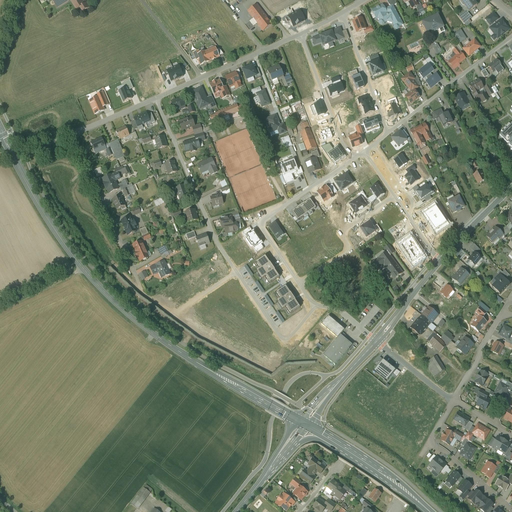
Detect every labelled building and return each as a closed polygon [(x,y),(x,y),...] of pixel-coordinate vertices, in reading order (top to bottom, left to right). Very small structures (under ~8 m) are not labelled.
[(52,0),(57,8),(68,2),(71,0),(52,0)] [(71,0),(68,2),(71,0),(77,10),(80,8),(83,12),(90,8),(87,3),(85,5),(82,0),(71,0)] [(402,0),(404,3),(407,1),(408,1),(412,9),(416,7),(418,6),(414,0),(402,0)] [(473,0),(461,0),(461,1),(469,11),(477,5),(473,0)] [(418,6),(416,7),(419,13),(424,11),(421,4),(418,6)] [(257,5),(248,12),(253,19),(258,24),(263,31),(272,24),(257,5)] [(383,5),(379,7),(377,8),(376,9),(372,11),(376,19),(378,18),(387,13),(385,10),(383,5)] [(391,7),(388,9),(388,10),(387,10),(386,10),(385,10),(387,13),(378,18),(380,21),(381,24),(382,24),(383,23),(384,23),(384,22),(389,20),(392,21),(395,26),(395,27),(396,28),(397,29),(398,28),(399,28),(399,27),(402,25),(398,16),(397,17),(394,11),(395,10),(393,7),(393,6),(391,7)] [(299,11),(293,14),(299,25),(305,22),(299,11)] [(467,12),(460,18),(459,16),(459,17),(464,24),(472,18),(472,17),(472,18),(468,13),(469,11),(467,12)] [(494,13),(486,20),(490,25),(498,19),(494,13)] [(287,17),(293,28),(299,25),(293,14),(287,17)] [(437,16),(422,23),(428,34),(439,29),(441,33),(445,31),(437,16)] [(362,18),(352,22),(356,33),(366,30),(362,18)] [(253,19),(245,25),(249,31),(258,24),(253,19)] [(502,20),(490,29),(498,38),(509,30),(502,20)] [(340,28),(312,39),(314,44),(323,41),(324,45),(344,38),(344,40),(348,39),(345,31),(341,32),(340,28)] [(459,44),(466,40),(461,31),(453,36),(459,44)] [(474,41),(463,50),(469,57),(480,48),(474,41)] [(463,51),(457,42),(452,46),(455,49),(453,51),(456,56),(452,59),(450,61),(448,62),(454,70),(460,66),(459,65),(466,59),(460,52),(463,51)] [(209,61),(212,60),(216,58),(219,57),(218,57),(216,50),(215,48),(205,52),(209,61)] [(200,65),(209,61),(205,52),(200,54),(199,51),(193,54),(196,59),(197,58),(200,65)] [(200,65),(197,58),(196,59),(192,61),(196,67),(200,65)] [(435,65),(429,58),(425,61),(429,66),(429,65),(431,68),(435,65)] [(379,60),(368,64),(373,77),(384,73),(379,60)] [(497,60),(488,66),(493,73),(495,71),(498,75),(502,72),(499,69),(502,67),(497,60)] [(429,66),(419,73),(426,83),(433,77),(430,74),(433,71),(431,68),(429,65),(429,66)] [(179,66),(172,69),(177,80),(184,77),(179,66)] [(254,70),(252,66),(243,70),(247,80),(256,76),(254,70)] [(279,66),(268,71),(272,81),(284,76),(279,66)] [(171,83),(177,80),(172,69),(166,72),(171,83)] [(230,87),(240,83),(236,73),(226,77),(230,87)] [(410,74),(402,80),(411,90),(412,89),(413,91),(414,90),(418,88),(412,81),(414,79),(410,74)] [(290,75),(284,78),(287,84),(293,81),(290,75)] [(360,75),(351,78),(356,90),(364,87),(360,75)] [(433,77),(426,83),(431,88),(441,80),(436,75),(433,77)] [(330,80),(332,85),(326,87),(330,97),(345,92),(339,77),(330,80)] [(219,80),(209,85),(215,99),(222,96),(223,98),(229,95),(226,88),(223,89),(219,80)] [(483,88),(479,80),(469,85),(474,93),(474,94),(478,91),(483,88)] [(118,91),(122,103),(131,99),(128,91),(132,89),(129,81),(122,84),(124,89),(118,91)] [(488,85),(483,88),(484,88),(489,96),(494,94),(488,85)] [(201,88),(192,92),(195,99),(197,98),(199,102),(198,103),(200,108),(205,106),(204,105),(208,103),(206,98),(201,88)] [(413,91),(405,97),(411,104),(420,97),(414,90),(413,91)] [(269,104),(265,91),(256,94),(261,107),(269,104)] [(478,91),(474,94),(474,93),(473,95),(478,102),(476,100),(480,98),(481,98),(483,102),(485,103),(486,102),(487,100),(488,100),(484,94),(480,94),(478,91)] [(109,105),(103,93),(96,96),(97,98),(99,97),(104,108),(109,105)] [(465,98),(463,94),(455,99),(460,108),(468,103),(469,103),(465,98)] [(211,95),(206,98),(208,103),(210,108),(216,105),(211,95)] [(470,95),(465,98),(469,103),(468,103),(470,107),(475,104),(470,95)] [(88,102),(95,116),(106,111),(104,108),(99,97),(97,98),(88,102)] [(181,98),(175,100),(175,102),(172,103),(175,112),(185,108),(181,98)] [(387,102),(390,108),(395,106),(397,105),(395,99),(387,102)] [(370,102),(362,105),(366,115),(373,112),(370,102)] [(216,115),(211,117),(212,122),(213,122),(214,125),(222,122),(220,119),(239,111),(240,114),(246,112),(250,110),(247,103),(238,107),(237,105),(216,114),(216,115)] [(390,108),(386,109),(389,118),(398,115),(395,106),(390,108)] [(447,113),(443,115),(441,110),(433,113),(436,119),(439,118),(444,127),(453,122),(449,115),(448,116),(447,113)] [(146,113),(142,115),(134,119),(135,121),(138,127),(142,125),(145,124),(149,122),(150,122),(147,116),(146,113)] [(191,117),(179,122),(182,131),(192,127),(193,127),(195,126),(191,117)] [(279,125),(275,117),(268,120),(269,123),(266,124),(270,133),(276,131),(279,137),(287,134),(283,124),(279,125)] [(376,118),(363,123),(366,131),(379,127),(376,118)] [(511,132),(508,125),(509,125),(505,118),(496,124),(500,131),(502,135),(498,137),(503,146),(511,141),(511,142),(511,132)] [(428,131),(425,124),(418,128),(421,135),(423,134),(427,142),(426,143),(431,153),(434,151),(430,144),(432,143),(430,139),(432,138),(428,131)] [(202,129),(194,131),(193,127),(192,127),(195,135),(203,133),(202,129)] [(350,139),(353,148),(362,144),(359,136),(363,135),(361,127),(356,128),(359,135),(350,139)] [(126,128),(116,132),(120,140),(129,135),(126,128)] [(418,128),(411,131),(418,146),(420,150),(427,147),(420,135),(421,135),(418,128)] [(317,148),(310,129),(301,132),(308,151),(317,148)] [(407,141),(400,131),(391,138),(398,148),(407,141)] [(196,140),(183,143),(186,152),(191,151),(192,153),(196,151),(195,149),(200,148),(198,142),(205,140),(203,133),(195,136),(196,140)] [(164,136),(155,139),(158,150),(167,147),(164,136)] [(289,137),(281,140),(285,150),(292,147),(289,137)] [(101,139),(91,143),(95,151),(105,146),(101,139)] [(118,140),(109,144),(117,161),(125,157),(118,140)] [(317,151),(311,153),(313,159),(316,158),(320,157),(317,151)] [(494,164),(489,154),(484,157),(494,175),(504,170),(499,162),(494,164)] [(402,155),(393,161),(400,171),(409,164),(402,155)] [(313,159),(305,162),(309,174),(320,170),(316,158),(313,159)] [(211,159),(198,165),(202,174),(202,173),(202,172),(209,169),(212,175),(211,175),(218,172),(215,167),(211,159)] [(290,162),(283,165),(285,169),(283,170),(284,175),(283,176),(284,180),(281,181),(283,186),(286,184),(294,181),(291,173),(296,171),(298,170),(297,169),(295,163),(296,163),(294,159),(289,161),(290,162)] [(478,167),(474,159),(470,161),(474,169),(478,167)] [(174,162),(165,164),(169,175),(178,172),(174,162)] [(123,167),(120,168),(115,170),(117,173),(119,176),(121,175),(125,173),(125,174),(129,172),(127,168),(124,170),(123,167)] [(100,168),(94,170),(97,178),(103,175),(100,168)] [(480,172),(479,170),(475,172),(476,174),(473,175),(478,184),(485,180),(481,171),(480,172)] [(117,173),(103,179),(105,184),(104,184),(106,190),(107,189),(109,194),(118,189),(115,182),(120,179),(119,176),(117,173)] [(347,175),(335,183),(342,192),(353,184),(347,175)] [(125,180),(123,182),(124,184),(120,186),(122,191),(129,188),(125,180)] [(184,185),(176,189),(181,201),(189,198),(184,185)] [(368,200),(371,204),(384,195),(377,185),(370,189),(374,196),(368,200)] [(412,189),(420,202),(432,194),(427,185),(420,190),(417,186),(412,189)] [(326,186),(316,192),(324,204),(334,198),(326,186)] [(129,188),(123,191),(126,197),(132,195),(129,188)] [(221,195),(210,198),(213,207),(224,204),(221,195)] [(121,196),(113,200),(117,210),(118,209),(119,210),(121,209),(122,211),(126,209),(121,196)] [(459,197),(448,202),(453,213),(464,208),(459,197)] [(163,198),(154,202),(156,206),(165,202),(163,198)] [(316,209),(310,201),(301,207),(307,215),(316,209)] [(307,215),(301,207),(292,213),(298,221),(307,215)] [(195,210),(185,212),(185,213),(186,212),(188,218),(187,219),(188,223),(198,221),(195,210)] [(228,218),(221,220),(222,228),(225,228),(233,226),(233,224),(231,216),(228,217),(228,218)] [(130,217),(122,221),(125,227),(124,227),(128,236),(136,232),(130,217)] [(237,223),(233,224),(233,226),(225,228),(226,234),(236,232),(238,230),(237,223)] [(269,227),(277,240),(284,235),(275,223),(269,227)] [(359,229),(366,239),(375,232),(369,223),(359,229)] [(506,226),(500,232),(503,235),(504,237),(510,231),(506,226)] [(145,227),(140,230),(143,236),(148,234),(145,227)] [(242,232),(257,253),(264,248),(261,245),(264,243),(254,229),(251,230),(249,227),(242,232)] [(496,227),(486,237),(492,243),(497,238),(499,239),(503,235),(500,232),(496,227)] [(194,232),(186,235),(188,240),(196,237),(194,232)] [(206,235),(196,238),(199,247),(210,243),(206,235)] [(141,242),(133,246),(136,253),(135,253),(137,256),(138,256),(139,258),(140,257),(141,261),(143,260),(146,259),(148,257),(141,242)] [(164,247),(158,250),(161,256),(168,252),(164,247)] [(387,252),(372,263),(378,271),(385,266),(394,279),(403,273),(387,252)] [(481,258),(474,252),(468,260),(475,266),(481,258)] [(279,278),(265,258),(256,264),(261,271),(257,273),(263,281),(266,279),(270,285),(279,278)] [(164,261),(156,265),(156,266),(150,268),(153,275),(159,273),(162,278),(170,274),(164,261)] [(465,272),(461,268),(452,279),(458,284),(462,281),(463,282),(468,275),(465,272)] [(503,278),(500,275),(499,275),(496,279),(499,281),(493,287),(500,294),(510,285),(503,278)] [(446,286),(440,293),(446,298),(452,291),(446,286)] [(286,309),(290,315),(299,309),(286,289),(276,295),(281,301),(278,303),(283,311),(286,309)] [(460,291),(456,296),(461,300),(465,295),(460,291)] [(438,315),(429,307),(422,316),(429,322),(431,323),(438,315)] [(487,313),(480,307),(475,313),(479,316),(482,319),(487,313)] [(429,322),(422,316),(411,328),(419,334),(420,335),(422,335),(423,333),(423,331),(422,330),(424,328),(426,330),(427,328),(428,328),(429,326),(427,324),(429,322)] [(479,316),(471,326),(478,333),(487,322),(482,319),(479,316)] [(337,339),(340,335),(344,330),(328,317),(321,325),(337,339)] [(511,333),(511,330),(503,326),(498,335),(506,339),(508,340),(510,337),(511,333)] [(443,343),(436,336),(436,335),(434,333),(427,341),(430,343),(440,353),(445,347),(443,343)] [(453,339),(446,333),(441,339),(445,343),(444,344),(447,346),(447,347),(451,342),(453,339)] [(328,349),(331,351),(326,358),(326,359),(329,361),(335,366),(345,353),(349,349),(343,343),(346,340),(340,335),(337,339),(328,349)] [(463,341),(461,343),(457,347),(456,349),(458,350),(465,355),(473,345),(465,338),(463,340),(463,341)] [(346,340),(343,343),(349,349),(352,345),(346,340)] [(451,342),(447,347),(447,346),(446,347),(453,356),(458,350),(456,349),(457,347),(451,342)] [(503,347),(496,343),(492,352),(499,356),(503,347)] [(331,351),(328,349),(323,355),(326,358),(331,351)] [(436,357),(425,363),(434,377),(444,370),(436,357)] [(373,371),(386,382),(395,371),(382,360),(373,371)] [(482,372),(480,371),(474,383),(482,387),(488,375),(482,372)] [(500,383),(494,394),(503,398),(508,390),(509,387),(506,386),(500,383)] [(489,394),(481,390),(478,395),(481,396),(486,399),(489,394)] [(486,399),(481,396),(476,405),(486,409),(490,401),(486,399)] [(469,419),(458,413),(454,420),(465,426),(468,421),(469,419)] [(468,421),(465,426),(463,429),(469,432),(473,424),(468,421)] [(489,431),(478,425),(473,433),(484,440),(489,431)] [(453,435),(447,431),(445,434),(444,434),(442,437),(443,438),(441,441),(449,445),(453,438),(454,436),(455,436),(453,435)] [(463,435),(455,431),(453,435),(455,436),(454,436),(453,438),(459,441),(463,435)] [(473,435),(469,432),(465,439),(469,441),(473,435)] [(496,440),(492,446),(493,447),(498,450),(504,440),(502,439),(498,437),(496,440)] [(492,438),(487,445),(492,448),(493,447),(492,446),(496,440),(492,438)] [(465,439),(461,445),(464,447),(467,444),(468,441),(469,441),(465,439)] [(506,441),(504,440),(498,450),(503,453),(504,453),(508,447),(510,444),(505,441),(506,441)] [(467,444),(464,447),(460,455),(469,460),(475,449),(467,444)] [(511,449),(508,447),(504,453),(503,453),(502,454),(507,457),(510,453),(511,449)] [(436,457),(428,466),(433,470),(441,461),(436,457)] [(318,463),(313,459),(309,465),(311,467),(317,471),(321,474),(325,468),(319,463),(318,463)] [(446,465),(441,461),(433,470),(439,475),(446,465)] [(494,467),(488,463),(481,473),(485,475),(485,476),(489,478),(493,473),(496,467),(494,467)] [(496,467),(493,473),(496,475),(501,467),(496,464),(494,467),(496,467)] [(307,472),(305,470),(300,476),(301,477),(301,478),(303,480),(304,480),(310,484),(315,478),(313,476),(307,472)] [(453,474),(452,474),(448,478),(449,479),(446,482),(452,486),(460,477),(454,472),(453,474)] [(508,481),(500,476),(500,477),(495,484),(495,485),(496,485),(499,487),(498,487),(502,489),(505,491),(506,491),(509,485),(511,482),(508,481)] [(301,482),(296,478),(291,484),(297,488),(299,486),(301,482)] [(339,486),(333,481),(327,488),(330,490),(331,492),(333,493),(332,494),(332,495),(338,487),(339,486)] [(471,486),(465,481),(458,490),(463,494),(464,495),(467,491),(471,486)] [(303,489),(299,486),(297,488),(297,489),(293,494),(301,500),(307,493),(305,490),(304,490),(303,489)] [(352,491),(345,486),(342,489),(350,494),(352,491)] [(338,487),(332,495),(334,496),(335,496),(340,500),(346,492),(338,487)] [(144,488),(131,504),(138,509),(150,493),(144,488)] [(363,489),(358,495),(362,498),(367,491),(363,489)] [(375,489),(368,498),(375,503),(381,494),(375,489)] [(482,495),(476,490),(474,493),(470,497),(469,499),(477,506),(484,498),(482,496),(482,495)] [(469,493),(467,491),(464,495),(463,494),(460,497),(464,500),(468,495),(469,493)] [(289,498),(284,494),(281,497),(278,500),(278,501),(276,504),(280,508),(281,507),(286,511),(291,505),(292,506),(295,503),(289,498)] [(493,505),(487,500),(484,498),(477,506),(483,511),(486,511),(487,511),(490,511),(493,509),(491,507),(493,505)] [(325,504),(319,500),(313,507),(316,509),(315,510),(318,511),(319,511),(322,511),(326,508),(327,506),(325,504)] [(336,505),(328,500),(325,504),(327,506),(326,508),(331,511),(336,505)] [(372,506),(365,501),(363,504),(369,509),(372,506)]
